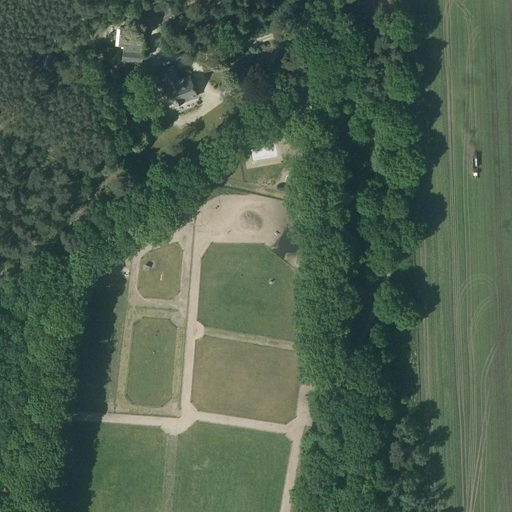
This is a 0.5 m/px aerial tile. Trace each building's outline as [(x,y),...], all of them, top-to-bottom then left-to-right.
[(166,0),(148,0),(133,8),(138,18),(155,10),(163,27),(176,21),(166,0)] [(124,38),(122,61),(142,62),(144,40),(124,38)] [(163,77),(159,78),(162,86),(165,85),(171,102),(173,101),(175,105),(197,96),(189,76),(179,80),(173,65),(162,69),(160,70),(163,77)] [(307,89),(290,96),(293,106),(296,106),(326,96),(322,84),(315,86),(314,82),(306,84),(307,89)] [(291,176),(287,177),(286,181),(288,185),(292,186),(295,184),(296,180),(294,177),(291,176)]
